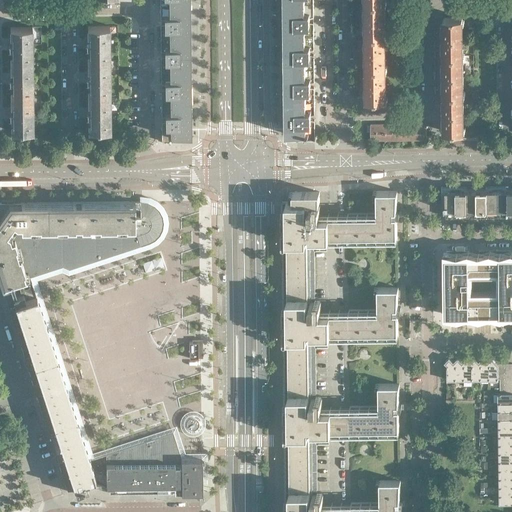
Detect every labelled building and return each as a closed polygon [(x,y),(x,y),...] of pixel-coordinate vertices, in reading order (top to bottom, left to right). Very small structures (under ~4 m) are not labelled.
[(190,135),(189,24),(188,0),(159,0),(160,18),(164,19),(164,23),(160,24),(160,51),(165,51),(165,56),(160,56),(161,83),(165,84),(165,88),(161,89),(161,116),(165,116),(165,121),(161,121),(161,141),(180,141),(180,135),(190,135)] [(314,49),(314,22),(310,22),(310,17),(314,17),(313,0),(284,0),(286,134),(296,134),(296,140),(315,139),(315,120),(311,119),(311,115),(315,114),(315,87),(310,86),(310,82),(315,82),(314,55),(310,54),(310,50),(314,49)] [(385,34),(385,2),(366,2),(366,34),(385,34)] [(463,55),(462,17),(443,17),(444,55),(463,55)] [(109,60),(109,25),(87,26),(87,34),(90,34),(90,42),(90,52),(88,52),(88,60),(109,60)] [(32,61),(32,26),(10,26),(10,35),(12,35),(13,53),(10,53),(10,61),(32,61)] [(385,66),(385,34),(366,34),(366,67),(385,66)] [(463,93),(463,74),(463,55),(444,55),(444,93),(463,93)] [(110,95),(110,77),(109,60),(88,60),(88,69),(90,69),(90,79),(90,87),(88,87),(88,95),(110,95)] [(33,96),(32,78),(32,61),(10,61),(11,70),(13,70),(13,88),(11,88),(11,96),(33,96)] [(386,99),(385,66),(366,67),(367,99),(386,99)] [(464,131),(463,111),(463,93),(444,93),(445,131),(464,131)] [(110,130),(110,112),(110,95),(88,95),(88,103),(90,103),(90,111),(90,121),(88,121),(88,130),(110,130)] [(33,130),(33,113),(33,96),(11,96),(11,104),(13,104),(13,122),(11,122),(11,131),(33,130)] [(385,137),(385,124),(371,124),(371,131),(371,139),(378,139),(378,137),(385,137)] [(399,138),(399,124),(385,124),(385,137),(392,137),(392,139),(399,138)] [(412,137),(412,124),(399,124),(399,138),(405,138),(405,137),(412,137)] [(427,138),(427,127),(426,124),(412,124),(412,137),(420,137),(420,138),(427,138)] [(511,215),(511,189),(445,190),(446,204),(444,204),(444,207),(446,207),(446,216),(511,215)] [(317,492),(316,430),(336,429),(350,429),(350,434),(351,434),(360,434),(361,434),(369,434),(370,434),(371,434),(379,434),(380,434),(388,434),(390,434),(398,434),(399,434),(399,429),(399,409),(402,409),(402,403),(399,403),(399,383),(375,384),(375,394),(379,394),(379,405),(350,406),(350,409),(335,409),(321,409),(321,407),(322,407),(322,405),(322,398),(321,398),(321,396),(316,396),(315,333),(335,333),(349,333),(349,338),(350,338),(359,338),(360,338),(368,338),(369,337),(369,338),(378,338),(378,337),(379,337),(379,338),(387,338),(387,337),(389,337),(389,338),(397,337),(398,337),(398,332),(398,312),(401,312),(400,306),(398,306),(398,287),(374,287),(374,298),(378,298),(378,309),(349,309),(349,312),(335,312),(320,312),(320,310),(320,308),(321,308),(321,302),(320,302),(320,299),(315,299),(315,266),(314,237),(334,237),(348,236),(348,241),(349,241),(349,242),(357,241),(359,241),(367,241),(368,241),(377,241),(378,241),(386,241),(388,241),(396,241),(397,241),(397,236),(397,216),(400,216),(399,210),(397,210),(397,190),(373,191),(373,201),(377,201),(377,213),(348,213),(348,216),(334,216),(319,216),(319,214),(319,212),(320,212),(320,205),(319,205),(319,202),(320,202),(319,191),(289,192),(289,201),(281,201),(281,203),(281,211),(281,222),(281,230),(282,230),(282,231),(281,231),(281,240),(282,240),(282,241),(281,241),(282,249),(282,251),(282,259),(282,260),(282,269),(282,270),(282,278),(282,279),(282,288),(282,289),(282,298),(282,299),(282,307),(283,318),(282,318),(282,326),(283,326),(283,328),(282,328),(283,336),(283,337),(283,346),(283,347),(283,355),(283,357),(283,365),(283,366),(283,375),(283,376),(283,384),(283,386),(283,385),(283,394),(283,395),(283,404),(284,404),(284,415),(283,415),(283,423),(284,423),(284,424),(283,424),(284,432),(284,434),(284,442),(284,443),(284,452),(284,453),(284,461),(284,463),(284,471),(284,472),(284,481),(284,482),(284,490),(285,490),(285,492),(284,492),(284,500),(285,500),(285,511),(284,511),(400,511),(400,505),(403,505),(403,499),(400,499),(400,480),(376,480),(376,491),(380,491),(380,502),(351,502),(351,505),(336,505),(323,505),(323,501),(323,494),(322,494),(322,492),(317,492)] [(100,236),(100,228),(113,228),(133,228),(133,222),(133,201),(21,202),(21,237),(48,237),(48,270),(62,266),(69,269),(81,265),(80,237),(100,236)] [(162,215),(159,209),(154,205),(148,202),(142,201),(133,201),(133,222),(163,222),(162,216),(162,215)] [(21,237),(21,202),(0,202),(0,253),(21,247),(21,237)] [(155,239),(159,235),(162,229),(163,222),(133,222),(133,228),(133,248),(149,242),(155,239)] [(113,254),(113,228),(100,228),(100,236),(100,258),(113,254)] [(133,248),(133,228),(113,228),(113,254),(133,248)] [(100,258),(100,236),(80,237),(81,265),(100,258)] [(48,270),(48,237),(21,237),(21,247),(0,253),(0,281),(1,286),(27,278),(27,277),(48,270)] [(511,313),(511,254),(446,255),(447,314),(511,313)] [(95,479),(37,296),(30,298),(28,292),(13,297),(16,305),(9,309),(68,491),(75,490),(74,486),(88,481),(95,479)] [(201,356),(201,340),(193,340),(193,342),(189,342),(189,358),(198,358),(198,356),(201,356)] [(490,364),(487,361),(482,356),(478,361),(481,364),(481,379),(490,379),(490,364)] [(498,369),(498,363),(491,356),(487,361),(490,364),(490,379),(499,379),(499,378),(498,375),(498,369)] [(148,357),(147,373),(154,373),(154,368),(159,368),(159,357),(148,357)] [(456,363),(453,361),(449,357),(445,362),(447,364),(447,379),(456,379),(456,363)] [(465,379),(464,364),(461,361),(457,357),(453,361),(456,363),(456,379),(465,379)] [(473,364),(470,361),(466,357),(461,361),(464,364),(465,379),(473,379),(473,364)] [(481,379),(481,364),(478,361),(474,357),(470,361),(473,364),(473,379),(481,379)] [(511,392),(500,392),(498,392),(498,401),(511,400),(511,392)] [(511,400),(498,401),(498,409),(511,408),(511,400)] [(511,408),(498,409),(499,417),(511,417),(511,408)] [(201,425),(202,423),(201,420),(200,418),(199,416),(197,415),(195,414),(192,414),(190,414),(188,415),(186,416),(184,418),(184,420),(183,423),(184,425),(185,427),(186,429),(188,431),(190,432),(193,432),(195,432),(196,431),(197,431),(197,430),(198,430),(199,429),(200,428),(200,427),(201,426),(201,425)] [(511,417),(499,417),(499,426),(511,425),(511,417)] [(511,425),(499,426),(499,434),(511,434),(511,425)] [(202,492),(202,462),(202,457),(185,458),(181,451),(179,452),(173,432),(155,437),(106,453),(106,485),(108,485),(110,493),(173,493),(175,485),(181,484),(181,492),(202,492)] [(511,434),(499,434),(499,443),(511,442),(511,434)] [(511,442),(499,443),(499,451),(511,451),(511,442)] [(511,451),(499,451),(499,460),(511,459),(511,451)] [(511,459),(499,460),(499,468),(511,468),(511,459)] [(511,468),(499,468),(499,477),(511,476),(511,468)] [(511,476),(499,477),(499,485),(511,484),(511,476)] [(511,484),(499,485),(499,493),(511,493),(511,484)] [(511,493),(499,493),(499,503),(511,502),(511,493)]
